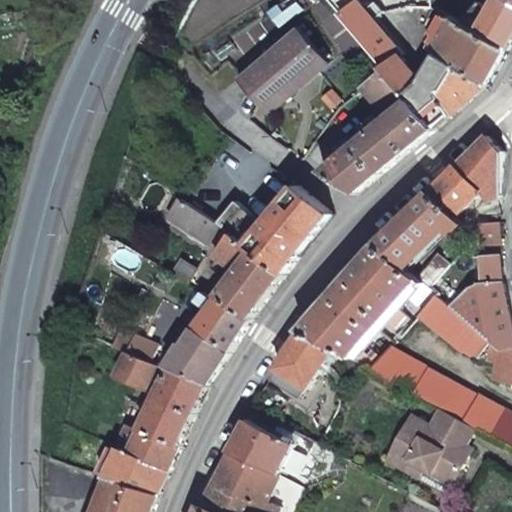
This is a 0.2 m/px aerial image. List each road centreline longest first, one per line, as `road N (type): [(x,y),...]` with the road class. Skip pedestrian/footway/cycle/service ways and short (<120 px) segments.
road 1 (tertiary): [(183,511),(212,439),(288,312),(370,216),(511,90)]
road 2 (secondary): [(11,511),(20,323),(42,215),(71,120),(127,0)]
